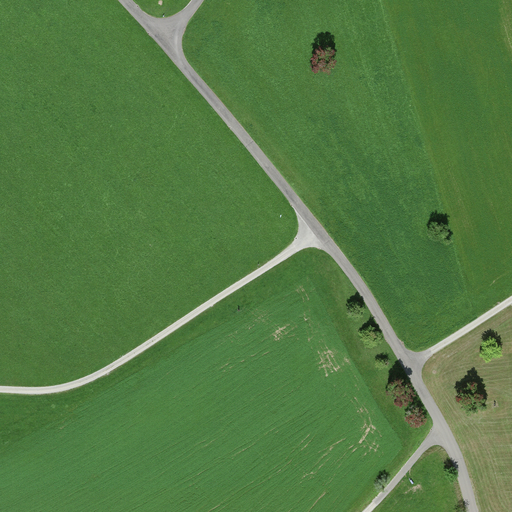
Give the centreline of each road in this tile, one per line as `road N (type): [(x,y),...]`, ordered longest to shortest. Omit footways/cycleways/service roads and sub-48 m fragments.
road 1 (unclassified): [(161,38),(359,284),(443,428),(476,511)]
road 2 (track): [(0,391),(73,388),(321,234)]
road 3 (track): [(511,302),(411,369)]
